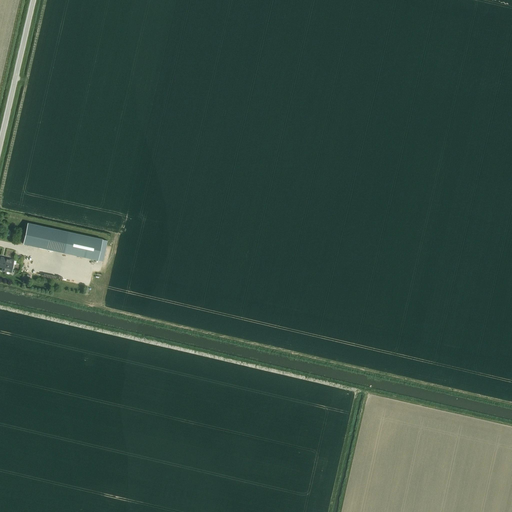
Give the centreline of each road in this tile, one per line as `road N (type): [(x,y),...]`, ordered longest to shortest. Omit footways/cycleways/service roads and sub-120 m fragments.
road 1 (track): [(511,426),(0,308)]
road 2 (unclassified): [(0,145),(33,0)]
